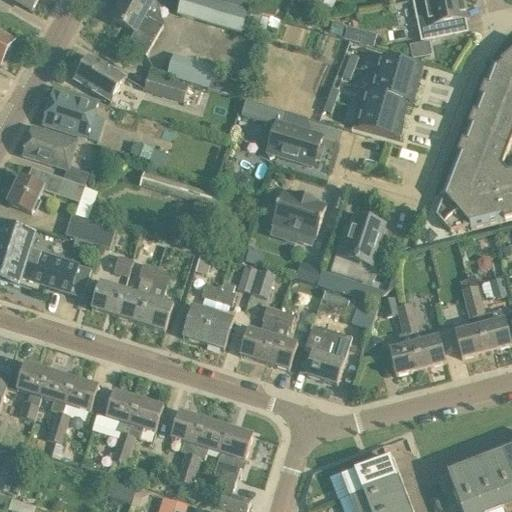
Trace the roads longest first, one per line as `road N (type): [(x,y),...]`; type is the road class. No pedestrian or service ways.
road 1 (residential): [(0,320),(308,415)]
road 2 (residential): [(308,415),(343,426),(511,382)]
road 3 (residential): [(0,143),(82,0)]
